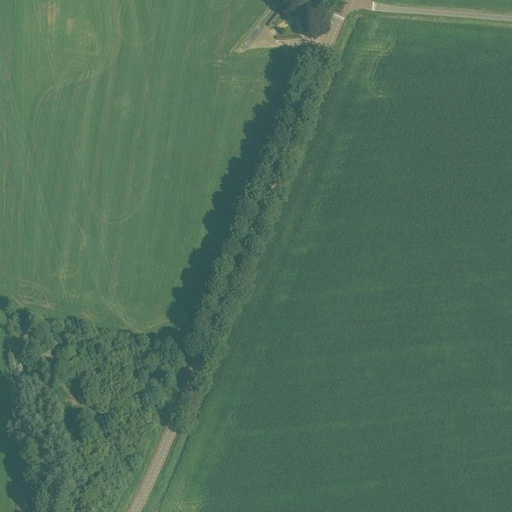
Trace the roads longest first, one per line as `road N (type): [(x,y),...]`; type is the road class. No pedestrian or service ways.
road 1 (tertiary): [(132,511),(346,0)]
road 2 (unclassified): [(511,20),(347,0)]
